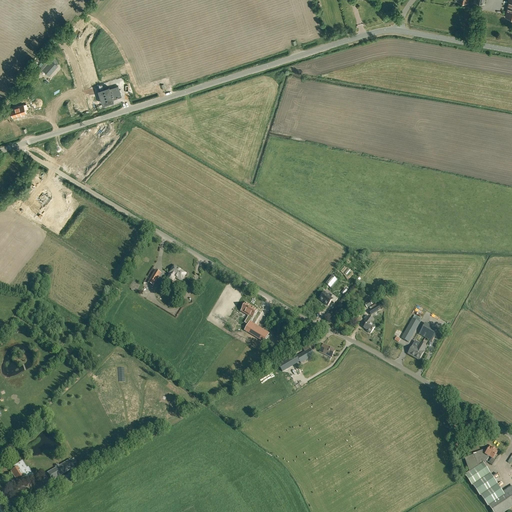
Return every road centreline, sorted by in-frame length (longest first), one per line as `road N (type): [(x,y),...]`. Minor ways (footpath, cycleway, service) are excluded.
road 1 (unclassified): [(511,437),(15,146)]
road 2 (tertiary): [(15,146),(398,31)]
